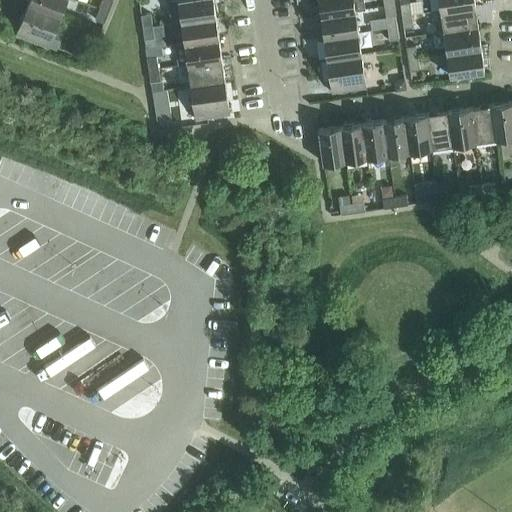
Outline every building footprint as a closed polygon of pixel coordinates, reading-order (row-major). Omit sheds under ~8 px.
[(29,0),(28,3),(60,16),(66,0),(29,0)] [(102,0),(99,8),(109,11),(113,0),(102,0)] [(172,0),(167,1),(170,23),(216,16),(213,0),(172,0)] [(353,0),(318,0),(321,15),(355,10),(353,0)] [(473,0),(438,0),(440,11),(475,6),(473,0)] [(400,4),(402,16),(411,15),(410,2),(400,4)] [(60,16),(28,3),(16,35),(48,47),(60,16)] [(475,6),(440,11),(443,32),(478,27),(475,6)] [(109,11),(99,8),(95,19),(104,23),(109,11)] [(355,10),(321,15),(324,37),(358,32),(355,10)] [(151,13),(141,15),(142,27),(152,25),(151,13)] [(386,16),(387,28),(397,27),(395,15),(386,16)] [(402,16),(403,28),(413,26),(411,15),(402,16)] [(181,22),(184,43),(219,38),(216,16),(170,23),(181,22)] [(154,38),(152,25),(142,27),(144,39),(154,38)] [(389,40),(399,39),(397,27),(387,28),(389,40)] [(478,27),(443,32),(446,53),(481,48),(478,27)] [(358,32),(324,37),(327,59),(361,54),(358,32)] [(184,43),(187,64),(222,59),(219,38),(184,43)] [(408,59),(418,58),(416,45),(406,46),(408,59)] [(481,48),(446,53),(449,76),(484,71),(481,48)] [(361,54),(327,59),(332,92),(366,87),(361,54)] [(158,68),(157,56),(146,57),(148,70),(158,68)] [(418,58),(408,59),(409,71),(419,69),(418,58)] [(187,64),(190,85),(225,81),(222,59),(187,64)] [(161,90),(158,68),(148,70),(151,91),(161,90)] [(398,80),(395,84),(396,91),(406,90),(406,85),(405,79),(398,80)] [(225,81),(190,85),(195,119),(230,114),(225,81)] [(511,101),(491,104),(496,138),(511,136),(511,101)] [(496,138),(491,104),(470,107),(475,141),(496,138)] [(448,110),(453,144),(475,141),(470,107),(448,110)] [(426,113),(431,147),(453,144),(448,110),(426,113)] [(405,116),(409,150),(431,147),(426,113),(405,116)] [(383,119),(388,153),(409,150),(405,116),(383,119)] [(362,122),(366,156),(388,153),(383,119),(362,122)] [(340,125),(345,159),(366,156),(362,122),(340,125)] [(345,159),(340,125),(318,128),(323,162),(345,159)] [(481,184),(482,194),(494,192),(493,183),(481,184)] [(482,194),(481,184),(469,186),(470,195),(482,194)] [(437,191),(438,200),(451,198),(449,189),(437,191)] [(438,200),(437,191),(425,192),(426,202),(438,200)] [(350,195),(338,197),(339,204),(351,203),(350,195)] [(394,197),(395,206),(408,204),(407,195),(394,197)] [(395,206),(394,197),(382,198),(384,208),(395,206)] [(351,203),(352,213),(365,211),(364,201),(351,203)] [(352,213),(351,203),(339,204),(341,214),(352,213)]
